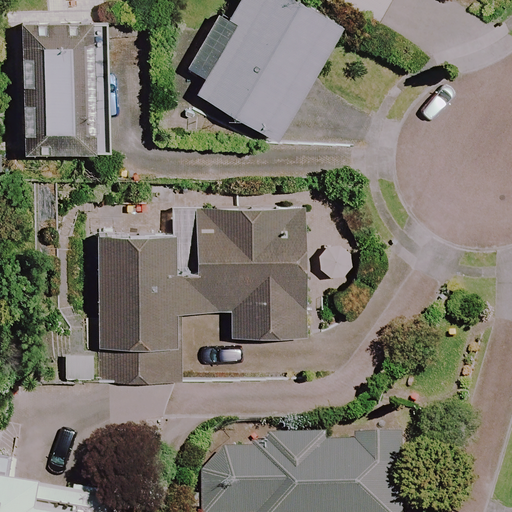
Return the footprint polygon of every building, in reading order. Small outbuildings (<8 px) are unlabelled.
[(335,25),(289,0),(234,0),(219,28),(207,21),(179,73),(198,84),(185,108),(266,152),(335,25)] [(317,0),(367,31),(387,0),(317,0)] [(103,37),(15,38),(15,151),(73,151),(104,151),(103,37)] [(296,340),(301,203),(97,195),(91,347),(171,350),(173,312),(225,314),(224,337),(296,340)] [(348,277),(348,245),(316,245),(317,277),(348,277)] [(399,511),(398,438),(320,440),(320,431),(250,433),(250,450),(201,451),(202,511),(399,511)] [(0,482),(0,468),(0,467),(0,511),(114,511),(116,501),(0,482)]
